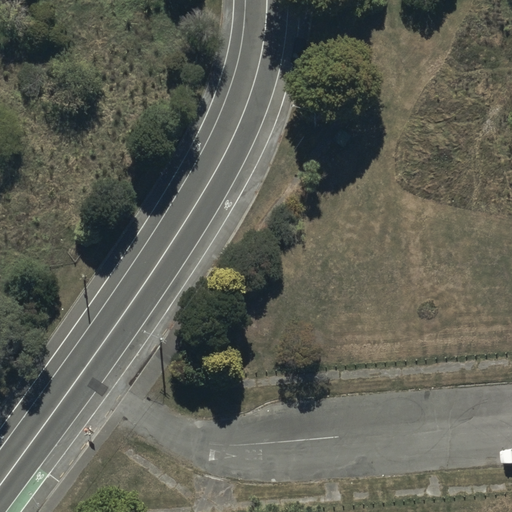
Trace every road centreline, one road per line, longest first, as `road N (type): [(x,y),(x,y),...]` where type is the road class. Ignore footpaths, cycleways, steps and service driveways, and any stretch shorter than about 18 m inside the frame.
road 1 (residential): [(85,369),(154,419),(209,445),(511,422)]
road 2 (tertiary): [(265,0),(236,129),(207,187),(85,369)]
road 3 (tertiary): [(85,369),(0,483)]
